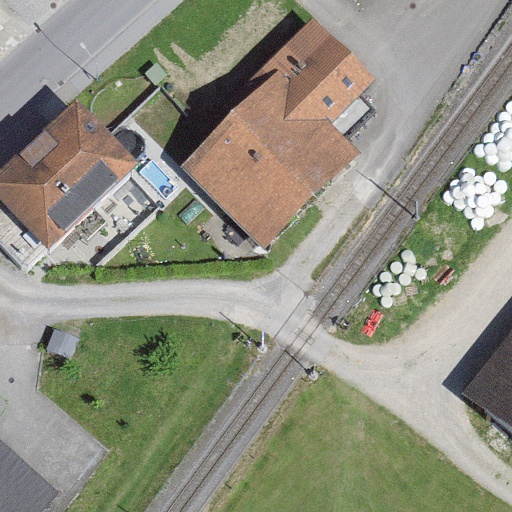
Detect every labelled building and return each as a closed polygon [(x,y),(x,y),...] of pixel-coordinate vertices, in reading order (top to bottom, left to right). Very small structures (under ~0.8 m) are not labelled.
[(333,0),(343,10),(354,0),(333,0)] [(377,98),(312,33),(223,122),(235,134),(186,183),(272,267),(368,171),(336,140),(377,98)] [(78,118),(0,191),(0,222),(43,269),(137,181),(78,118)] [(511,349),(467,405),(511,441),(511,349)] [(0,511),(49,511),(59,503),(0,449),(0,511)]
